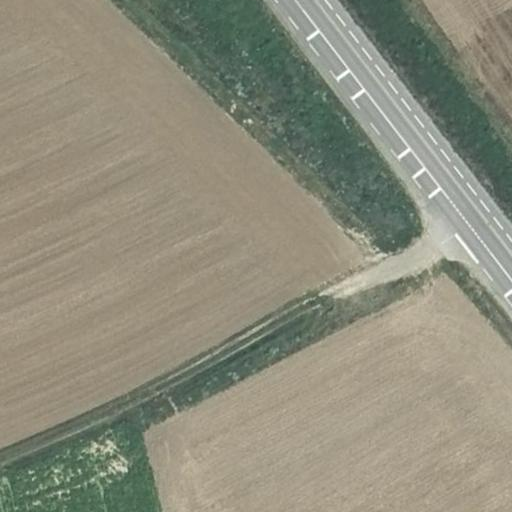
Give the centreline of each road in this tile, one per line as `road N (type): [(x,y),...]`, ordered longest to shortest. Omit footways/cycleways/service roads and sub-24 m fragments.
road 1 (track): [(461,197),(253,342),(0,446)]
road 2 (secondary): [(511,262),(304,0)]
road 3 (track): [(141,385),(166,511)]
